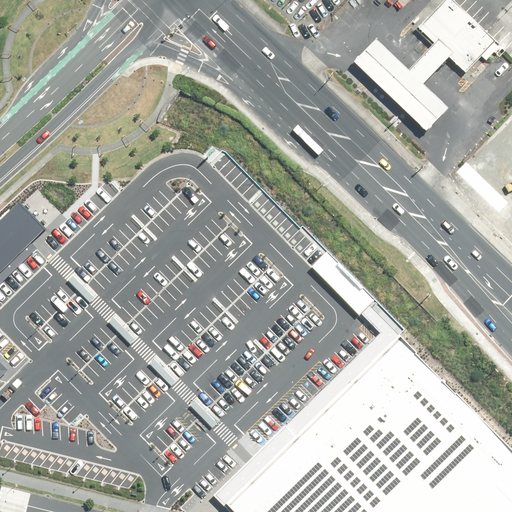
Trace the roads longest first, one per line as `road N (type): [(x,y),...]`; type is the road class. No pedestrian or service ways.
road 1 (primary): [(277,83),(511,313)]
road 2 (tertiary): [(134,45),(0,174)]
road 3 (tertiary): [(277,83),(134,45)]
road 4 (primary): [(190,0),(277,83)]
